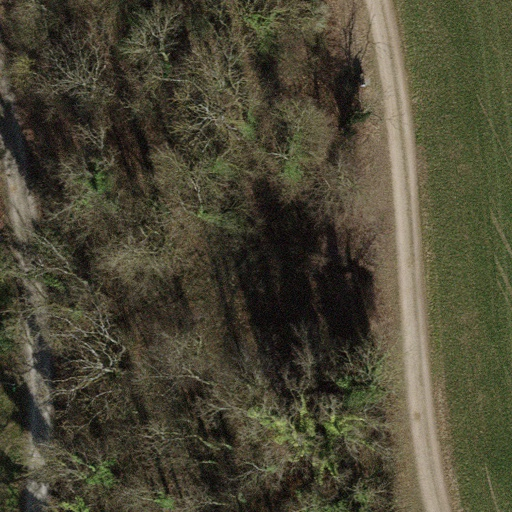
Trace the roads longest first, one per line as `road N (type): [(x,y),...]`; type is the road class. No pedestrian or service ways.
road 1 (track): [(352,0),(391,190),(401,373),(425,511)]
road 2 (track): [(0,73),(24,205),(45,432),(33,511)]
